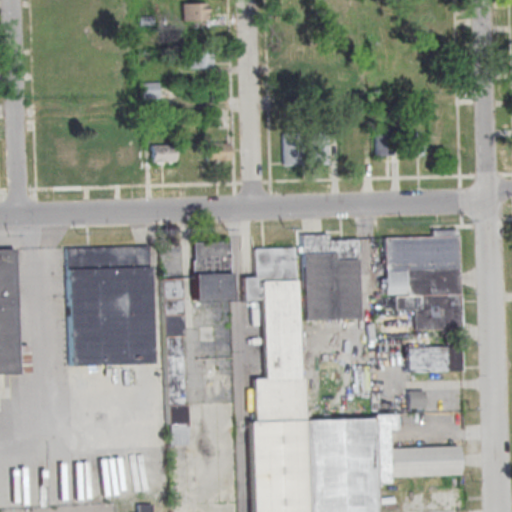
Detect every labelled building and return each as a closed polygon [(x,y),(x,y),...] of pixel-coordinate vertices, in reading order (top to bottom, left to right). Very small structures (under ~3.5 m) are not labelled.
[(413,0),(413,7),(423,7),(423,16),(435,16),(435,7),(439,7),(438,0),(413,0)] [(206,3),(181,4),(182,22),(207,21),(206,3)] [(153,17),(138,17),(139,26),(153,26),(153,17)] [(412,60),(434,59),(434,49),(429,50),(428,42),(411,43),(412,60)] [(213,51),(183,52),(184,69),(213,68),(213,51)] [(290,79),(306,78),(306,94),(290,94),(290,93),(286,93),(286,87),(290,87),(290,79)] [(158,83),(139,84),(140,100),(159,99),(158,83)] [(391,128),(376,128),(376,133),(374,133),(374,157),(392,156),(391,128)] [(307,133),(327,132),(328,165),(308,166),(307,133)] [(301,134),(302,166),(282,167),(281,134),(301,134)] [(421,137),(422,156),(401,156),(400,137),(413,137),(413,134),(418,134),(418,137),(421,137)] [(228,143),(229,160),(206,161),(205,144),(228,143)] [(174,144),(150,145),(150,163),(154,163),(154,165),(159,165),(159,163),(160,163),(160,165),(162,165),(162,164),(165,164),(165,163),(167,163),(167,164),(171,164),(171,163),(175,163),(174,144)] [(142,145),(119,145),(119,162),(143,162),(142,145)] [(57,147),(57,164),(79,164),(79,147),(57,147)] [(299,237),(326,235),(327,241),(357,240),(358,260),(356,260),(358,320),(303,323),(299,237)] [(460,330),(415,331),(414,310),(394,311),(393,295),(385,296),(383,239),(457,237),(460,330)] [(192,300),(229,299),(227,244),(193,245),(193,262),(191,262),(192,300)] [(152,364),(68,366),(65,249),(148,247),(152,364)] [(242,301),(241,279),(255,278),(255,288),(260,288),(259,276),(254,276),(254,250),(297,249),(302,422),(304,511),(248,511),(246,423),(252,423),(251,379),(262,379),(260,301),(242,301)] [(18,374),(0,374),(0,252),(15,252),(18,374)] [(180,337),(183,337),(181,280),(161,281),(163,338),(180,337)] [(163,338),(166,407),(183,406),(180,337),(163,338)] [(405,348),(460,346),(461,372),(406,374),(405,348)] [(406,392),(423,392),(423,409),(407,410),(406,392)] [(166,407),(167,447),(187,446),(186,406),(183,406),(166,407)] [(389,485),(373,485),(371,416),(393,415),(394,430),(387,431),(389,485)] [(304,511),(302,422),(370,420),(372,511),(304,511)] [(459,476),(391,478),(390,449),(458,447),(459,476)]
